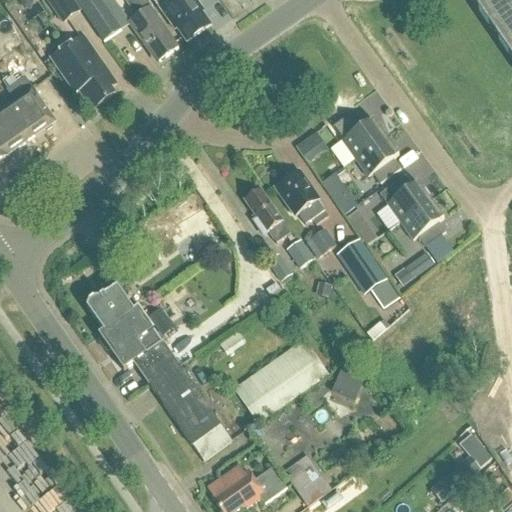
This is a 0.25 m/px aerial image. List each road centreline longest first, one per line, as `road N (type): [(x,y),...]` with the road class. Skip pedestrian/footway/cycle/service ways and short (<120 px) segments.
road 1 (residential): [(511,193),(483,209),(464,198),(323,0)]
road 2 (tertiary): [(174,511),(6,267)]
road 3 (unclassified): [(6,267),(121,179),(169,128)]
road 4 (unclassified): [(169,128),(201,78),(312,0)]
road 5 (unclassified): [(169,128),(241,143),(291,138)]
